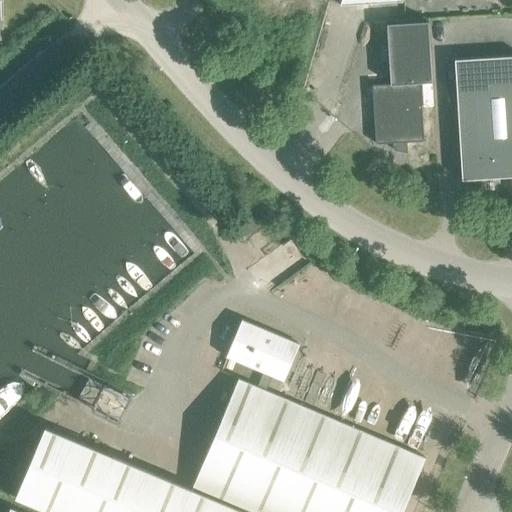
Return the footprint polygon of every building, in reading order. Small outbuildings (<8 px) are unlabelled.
[(392,150),(407,153),(406,142),(423,140),(419,82),(431,81),(427,21),(387,23),(391,83),(372,85),(375,143),(392,142),(392,150)] [(511,55),(454,59),(461,179),(511,176),(511,55)] [(232,230),(241,240),(259,225),(250,214),(232,230)] [(263,370),(256,386),(265,390),(272,374),(282,378),(297,345),(241,321),(226,355),(263,370)] [(44,427),(15,496),(52,511),(399,511),(423,457),(265,390),(256,386),(238,379),(191,489),(44,427)]
